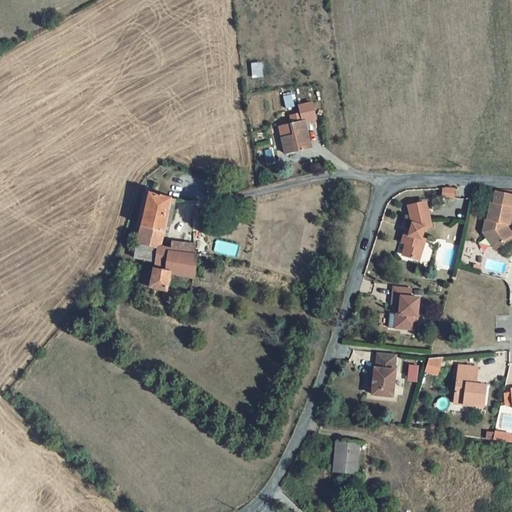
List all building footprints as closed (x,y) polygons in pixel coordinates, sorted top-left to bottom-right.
[(310,127),(299,128),(300,138),(299,138),(301,150),(291,152),(293,167),(317,163),(313,135),(311,136),(310,127)] [(200,275),(197,274),(197,263),(168,258),(173,224),(177,225),(178,219),(174,218),(176,209),(153,205),(152,213),(148,213),(137,277),(155,280),(152,293),(146,292),(143,306),(169,310),(172,293),(197,297),(200,275)] [(458,206),(450,206),(450,214),(457,214),(458,206)] [(511,212),(504,210),(501,221),(499,221),(495,237),(494,237),(491,249),(497,251),(493,257),(500,267),(508,263),(507,263),(510,260),(511,258),(511,249),(511,247),(511,242),(511,241),(511,212)] [(436,243),(433,219),(416,220),(418,239),(410,246),(406,245),(403,253),(407,255),(404,263),(411,265),(410,268),(420,272),(427,252),(423,251),(429,243),(436,243)] [(206,230),(197,231),(197,241),(206,241),(206,230)] [(418,305),(400,303),(398,318),(406,319),(404,343),(421,346),(426,313),(417,313),(418,305)] [(427,357),(425,373),(438,375),(441,359),(427,357)] [(399,373),(381,371),(379,388),(378,388),(375,415),(396,418),(399,390),(398,389),(399,373)] [(446,376),(433,377),(429,389),(441,393),(446,376)] [(479,388),(460,385),(455,423),(474,426),(474,422),(484,423),(487,405),(476,404),(479,388)] [(493,440),(511,442),(511,433),(494,431),(493,440)] [(358,468),(334,465),(331,496),(347,498),(346,506),(360,508),(361,499),(356,499),(358,468)]
